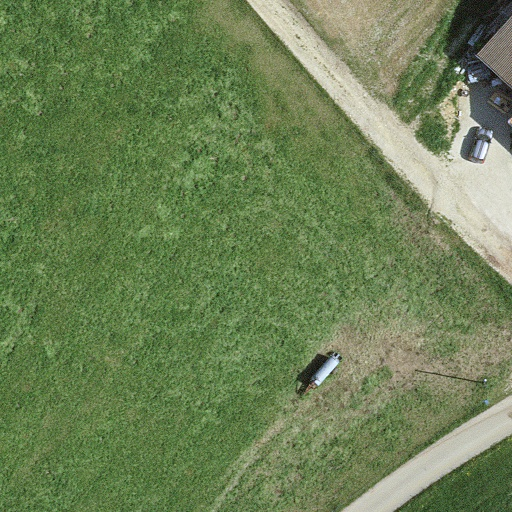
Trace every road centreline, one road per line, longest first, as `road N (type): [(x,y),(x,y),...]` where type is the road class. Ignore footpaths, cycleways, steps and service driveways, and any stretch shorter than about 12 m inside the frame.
road 1 (track): [(511,266),(440,214),(266,0)]
road 2 (unclassified): [(511,421),(373,511)]
